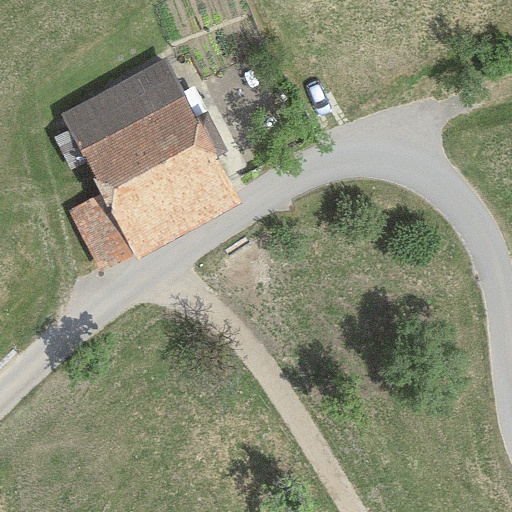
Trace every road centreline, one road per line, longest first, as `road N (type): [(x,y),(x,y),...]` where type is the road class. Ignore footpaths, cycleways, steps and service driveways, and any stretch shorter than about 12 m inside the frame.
road 1 (unclassified): [(511,373),(492,260),(476,230),(430,179),(362,155),(301,172),(117,294),(0,396)]
road 2 (track): [(362,155),(437,111),(511,86)]
